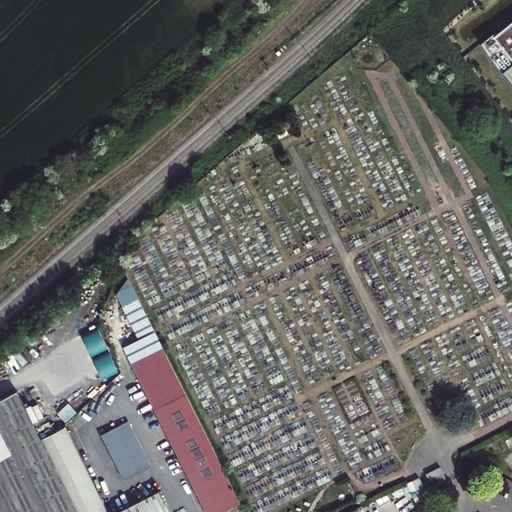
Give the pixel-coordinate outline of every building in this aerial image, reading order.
[(511,16),(477,45),(500,74),(511,64),(511,16)] [(183,389),(147,318),(124,274),(111,288),(135,333),(118,342),(206,511),(213,511),(239,499),(183,389)] [(75,511),(38,437),(13,388),(0,394),(0,511),(75,511)] [(127,419),(100,433),(122,477),(150,464),(127,419)] [(169,511),(158,489),(111,511),(100,511),(58,426),(38,437),(75,511),(169,511)] [(441,472),(438,466),(424,472),(428,479),(434,476),(441,472)] [(439,485),(446,480),(441,472),(434,476),(439,485)] [(423,485),(418,476),(409,480),(414,490),(423,485)]
